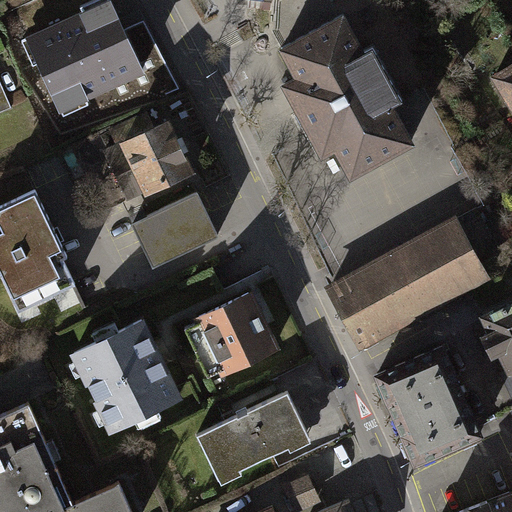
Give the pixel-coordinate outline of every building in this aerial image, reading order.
[(110,7),(23,46),(59,118),(145,78),(110,7)] [(345,15),(281,49),(299,83),(282,92),(319,164),(336,155),(351,183),(415,150),(394,111),(404,105),(374,49),(365,54),(345,15)] [(511,70),(490,84),(511,118),(511,70)] [(169,125),(121,147),(147,201),(195,179),(169,125)] [(66,254),(38,193),(0,210),(0,280),(1,283),(66,254)] [(198,195),(133,225),(154,272),(220,240),(198,195)] [(477,215),(327,291),(360,350),(491,289),(476,258),(494,248),(477,215)] [(252,295),(182,328),(209,387),(280,354),(265,323),(252,295)] [(511,305),(477,321),(486,340),(481,341),(492,367),(497,364),(511,398),(511,305)] [(146,323),(71,358),(110,440),(185,405),(161,354),(146,323)] [(452,352),(380,383),(418,473),(490,443),(452,352)] [(285,397),(198,437),(224,493),(311,453),(285,397)] [(29,408),(0,420),(0,511),(130,511),(121,490),(73,510),(29,408)] [(311,480),(284,491),(292,511),(304,511),(322,505),(311,480)] [(511,511),(511,507),(509,499),(477,511),(511,511)]
